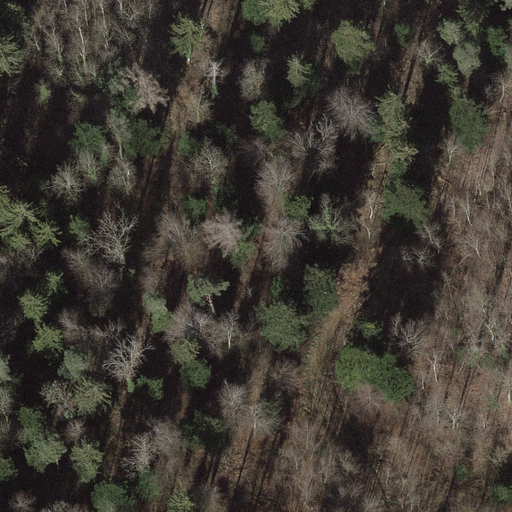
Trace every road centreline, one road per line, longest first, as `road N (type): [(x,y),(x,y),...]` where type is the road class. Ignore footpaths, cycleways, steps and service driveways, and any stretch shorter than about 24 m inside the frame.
road 1 (track): [(154,0),(164,118),(146,262),(113,422),(81,511)]
road 2 (track): [(511,125),(399,256),(329,313),(316,383),(373,511)]
